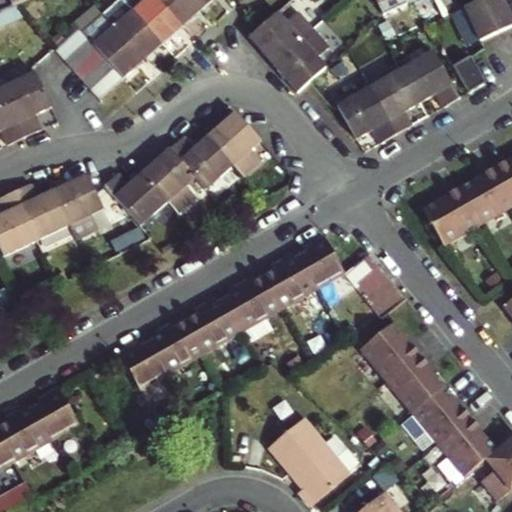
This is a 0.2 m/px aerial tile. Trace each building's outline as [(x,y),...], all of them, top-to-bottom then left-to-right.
[(0,0),(0,12),(14,6),(27,0),(0,0)] [(131,0),(127,4),(134,11),(164,46),(183,29),(157,0),(131,0)] [(192,0),(157,0),(183,29),(203,11),(192,0)] [(192,0),(203,11),(215,0),(192,0)] [(480,0),(459,10),(474,44),(511,26),(511,5),(501,10),(496,0),(480,0)] [(278,13),(282,18),(296,6),(292,1),(278,13)] [(164,46),(134,11),(114,29),(144,63),(164,46)] [(249,39),(275,67),(317,31),(301,12),(288,24),(282,18),(278,13),(256,33),(249,39)] [(320,28),(336,46),(346,38),(329,19),(320,28)] [(63,62),(88,40),(78,29),(53,51),(63,62)] [(96,50),(105,60),(114,70),(124,81),(144,63),(114,29),(94,47),(96,50)] [(299,94),(307,86),(311,83),(328,68),(320,59),(332,49),(317,31),(275,67),(299,94)] [(88,40),(63,62),(72,72),(96,50),(94,47),(88,40)] [(433,49),(400,69),(420,103),(436,93),(444,107),(461,97),(433,49)] [(80,82),(105,60),(96,50),(72,72),(80,82)] [(486,84),(472,58),(457,67),(471,92),(486,84)] [(89,92),(114,70),(105,60),(80,82),(89,92)] [(420,103),(400,69),(368,87),(396,135),(411,126),(404,113),(420,103)] [(89,92),(99,103),(124,81),(114,70),(89,92)] [(50,109),(34,74),(0,90),(23,140),(41,132),(34,117),(50,109)] [(339,111),(358,140),(372,131),(379,144),(396,135),(368,87),(336,106),(339,111)] [(0,134),(6,148),(23,140),(0,90),(0,89),(0,134)] [(224,123),(207,137),(232,167),(242,178),(261,163),(251,152),(261,143),(234,113),(224,123)] [(232,167),(207,137),(194,148),(184,136),(169,149),(195,179),(205,190),(232,167)] [(195,179),(169,149),(142,173),(167,202),(177,213),(194,198),(185,188),(195,179)] [(511,171),(509,174),(506,168),(479,184),(483,189),(475,194),(471,188),(445,204),(448,209),(440,213),(437,208),(422,217),(444,256),(511,215),(511,171)] [(167,202),(142,173),(129,184),(119,173),(104,186),(140,226),(167,202)] [(91,216),(100,211),(83,176),(53,191),(69,226),(76,240),(97,229),(91,216)] [(479,184),(471,188),(475,194),(483,189),(479,184)] [(30,187),(11,194),(36,242),(69,226),(53,191),(36,199),(30,187)] [(11,194),(0,199),(0,256),(2,259),(36,242),(11,194)] [(445,204),(437,208),(440,213),(448,209),(445,204)] [(349,275),(347,273),(328,238),(314,247),(317,251),(304,259),(323,290),(349,275)] [(349,275),(380,315),(404,295),(371,254),(347,273),(349,275)] [(265,282),(279,306),(293,299),(297,305),(323,290),(304,259),(291,266),(289,261),(275,269),(278,274),(265,282)] [(245,335),(273,319),(269,312),(279,306),(265,282),(253,288),(250,283),(237,291),(240,296),(227,304),(245,335)] [(382,319),(407,299),(404,295),(380,315),(382,319)] [(293,299),(279,306),(283,313),(297,305),(293,299)] [(511,300),(501,310),(511,323),(511,300)] [(222,348),(245,335),(227,304),(217,309),(214,304),(201,311),(204,317),(192,323),(205,348),(218,341),(222,348)] [(269,312),(273,319),(283,313),(279,306),(269,312)] [(153,345),(171,377),(197,362),(193,355),(205,348),(192,323),(180,330),(177,325),(163,333),(166,338),(153,345)] [(405,336),(394,323),(360,350),(464,479),(486,461),(495,473),(481,483),(498,504),(511,492),(511,440),(498,451),(487,437),(482,441),(477,434),(481,431),(463,408),(458,412),(451,404),(457,400),(436,374),(431,378),(425,370),(429,366),(411,343),(406,347),(400,340),(405,336)] [(406,347),(411,343),(405,336),(400,340),(406,347)] [(209,355),(222,348),(218,341),(205,348),(209,355)] [(145,392),(171,377),(153,345),(140,352),(137,347),(124,355),(145,392)] [(197,362),(209,355),(205,348),(193,355),(197,362)] [(431,378),(436,374),(429,366),(425,370),(431,378)] [(84,427),(64,389),(50,397),(52,402),(40,409),(58,442),(84,427)] [(458,412),(463,408),(457,400),(451,404),(458,412)] [(27,416),(24,411),(11,419),(14,424),(2,431),(16,457),(28,450),(32,457),(58,442),(40,409),(27,416)] [(302,495),(313,508),(352,476),(307,420),(271,450),(306,491),(302,495)] [(0,474),(20,463),(16,457),(2,431),(0,431),(0,474)] [(482,441),(487,437),(481,431),(477,434),(482,441)] [(20,463),(32,457),(28,450),(16,457),(20,463)] [(0,509),(34,496),(30,484),(0,496),(0,509)] [(403,511),(388,493),(363,511),(403,511)]
